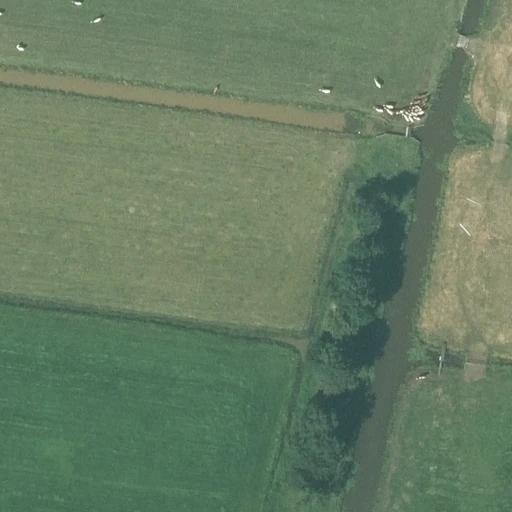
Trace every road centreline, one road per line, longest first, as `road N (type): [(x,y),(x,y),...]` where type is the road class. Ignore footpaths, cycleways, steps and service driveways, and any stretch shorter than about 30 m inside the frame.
road 1 (track): [(107,118),(376,155),(399,183),(362,320),(327,511)]
road 2 (track): [(511,43),(498,63),(472,375),(429,511)]
